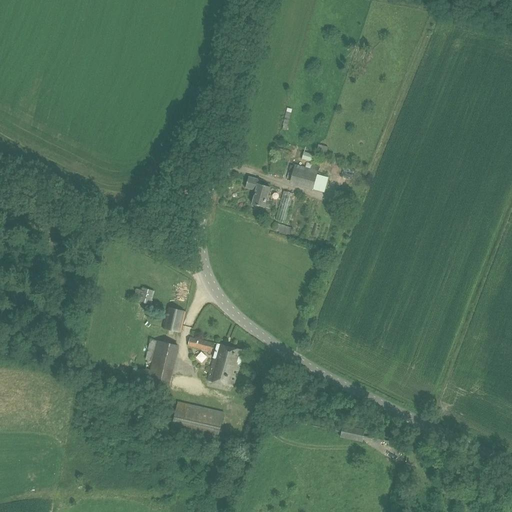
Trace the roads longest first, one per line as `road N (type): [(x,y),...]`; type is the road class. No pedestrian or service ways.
road 1 (tertiary): [(511,463),(312,368),(267,339),(209,282),(200,240),(204,195),(257,0)]
road 2 (track): [(204,271),(0,183)]
